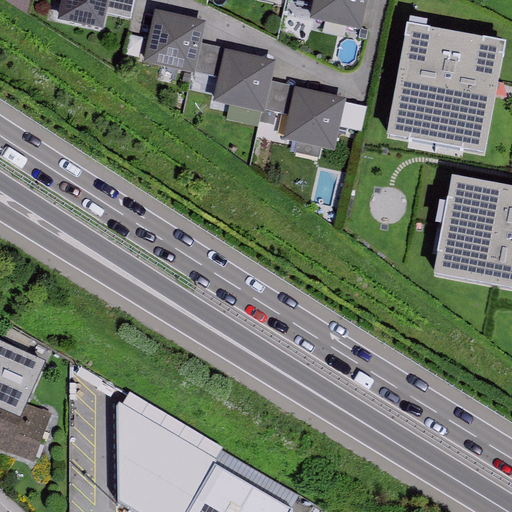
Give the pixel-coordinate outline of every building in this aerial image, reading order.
[(112,0),(62,0),(58,25),(107,33),(112,0)] [(369,0),(317,0),(312,24),(363,34),(369,0)] [(205,25),(155,16),(145,67),(196,76),(205,25)] [(505,48),(407,30),(386,141),(484,159),(505,48)] [(277,66),(229,55),(217,107),(265,118),(277,66)] [(344,102),(297,93),(287,147),(334,156),(344,102)] [(511,194),(453,183),(434,280),(511,294),(511,194)] [(0,412),(20,421),(27,406),(45,366),(0,345),(0,412)] [(117,507),(126,511),(185,511),(222,450),(129,394),(120,408),(117,507)] [(20,421),(0,412),(0,450),(33,464),(51,415),(27,406),(20,421)] [(287,511),(215,469),(190,511),(287,511)]
